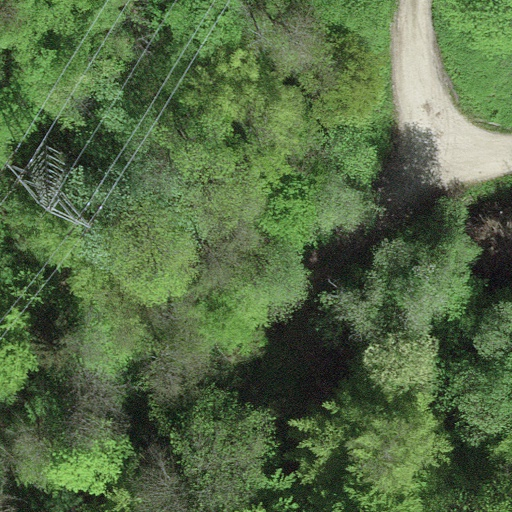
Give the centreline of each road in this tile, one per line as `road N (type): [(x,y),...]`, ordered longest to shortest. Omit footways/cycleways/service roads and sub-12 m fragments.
road 1 (track): [(474,130),(410,200),(64,511)]
road 2 (track): [(416,0),(424,57),(454,113),(474,130)]
